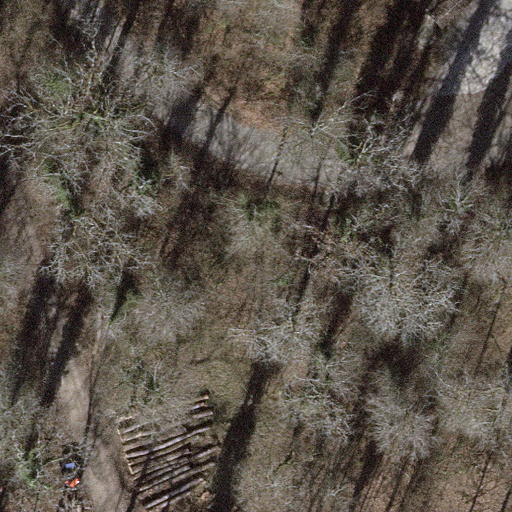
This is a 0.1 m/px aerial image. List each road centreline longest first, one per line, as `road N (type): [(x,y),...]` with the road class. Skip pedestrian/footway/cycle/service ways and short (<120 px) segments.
road 1 (track): [(89,0),(186,111),(302,171),(438,157),(511,138)]
road 2 (track): [(0,150),(107,511)]
